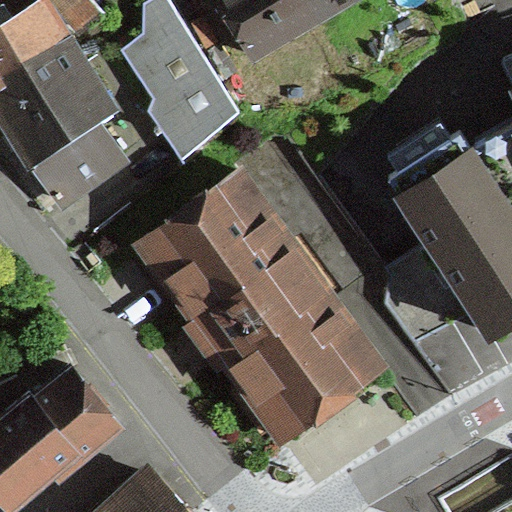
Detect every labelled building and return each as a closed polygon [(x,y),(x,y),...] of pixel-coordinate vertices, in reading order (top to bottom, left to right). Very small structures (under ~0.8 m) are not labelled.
[(132,149),(110,115),(124,104),(76,34),(53,0),(39,0),(0,28),(0,102),(41,161),(65,196),(132,149)] [(99,0),(64,0),(87,26),(109,11),(99,0)] [(186,152),(243,106),(228,80),(177,0),(151,0),(151,29),(131,44),(159,91),(155,106),(186,152)] [(336,0),(226,0),(256,49),(317,12),(336,0)] [(427,19),(418,24),(424,36),(434,32),(427,19)] [(444,115),(392,148),(402,163),(454,130),(444,115)] [(402,163),(392,170),(435,236),(444,231),(467,267),(458,273),(459,274),(495,329),(511,317),(511,120),(474,140),(464,124),(454,130),(402,163)] [(147,238),(201,313),(218,301),(227,312),(224,314),(236,331),(238,329),(247,341),(230,353),(285,430),(383,360),(244,168),(147,238)] [(449,280),(459,274),(458,273),(467,267),(444,231),(435,236),(424,242),(449,280)] [(201,313),(230,353),(247,341),(238,329),(236,331),(224,314),(227,312),(218,301),(201,313)] [(37,391),(82,446),(119,416),(74,361),(37,391)] [(82,446),(37,391),(33,387),(9,406),(18,417),(6,427),(0,420),(0,484),(14,501),(82,446)] [(197,511),(163,474),(121,511),(197,511)]
